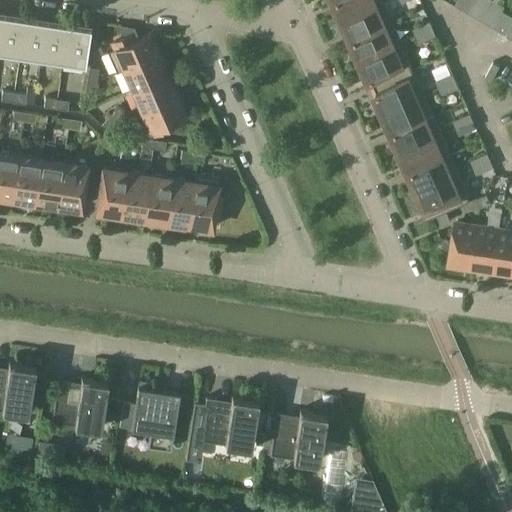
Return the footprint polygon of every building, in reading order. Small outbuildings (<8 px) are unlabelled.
[(338,8),(343,20),(383,3),(381,0),(337,0),(340,7),(338,8)] [(457,0),(455,4),(462,8),(466,0),(457,0)] [(466,0),(462,8),(469,12),(475,0),(466,0)] [(350,30),(354,39),(392,23),(383,3),(343,20),(348,31),(350,30)] [(499,30),(509,13),(502,9),(492,26),(499,30)] [(511,23),(511,15),(509,13),(499,30),(506,34),(511,23)] [(25,18),(4,14),(0,38),(0,52),(19,55),(25,18)] [(41,58),(46,21),(25,18),(19,55),(41,58)] [(412,28),(416,36),(433,28),(430,20),(412,28)] [(68,24),(46,21),(41,58),(62,62),(68,24)] [(355,48),(360,59),(400,42),(392,23),(354,39),(358,47),(355,48)] [(85,65),(90,27),(68,24),(62,62),(85,65)] [(436,35),(433,28),(416,36),(419,43),(436,35)] [(107,50),(116,71),(157,53),(153,43),(156,42),(151,31),(133,39),(131,33),(112,41),(114,47),(107,50)] [(412,68),(400,42),(360,59),(365,71),(368,70),(374,85),(412,68)] [(124,68),(132,87),(169,71),(165,61),(162,62),(157,53),(116,71),(117,71),(124,68)] [(493,61),(484,77),(491,81),(500,65),(493,61)] [(88,77),(98,79),(100,68),(90,66),(88,77)] [(378,100),(383,112),(423,95),(412,68),(374,85),(380,99),(378,100)] [(132,87),(141,107),(175,92),(171,83),(174,81),(169,71),(132,87)] [(435,80),(439,88),(456,81),(453,73),(435,80)] [(98,79),(88,77),(86,89),(95,91),(98,79)] [(459,87),(456,81),(439,88),(442,95),(459,87)] [(14,91),(2,89),(1,99),(13,100),(14,91)] [(26,93),(14,91),(13,100),(25,102),(26,93)] [(179,102),(175,92),(141,107),(152,133),(171,125),(168,120),(187,112),(182,100),(179,102)] [(391,122),(394,130),(432,114),(423,95),(383,112),(388,123),(391,122)] [(57,97),(45,96),(43,105),(55,107),(57,97)] [(69,99),(57,97),(55,107),(67,109),(69,99)] [(118,107),(109,115),(116,122),(125,114),(118,107)] [(13,109),(11,119),(23,120),(24,111),(13,109)] [(24,111),(23,120),(35,122),(36,112),(24,111)] [(453,120),(456,128),(473,120),(470,112),(453,120)] [(396,140),(401,151),(441,134),(432,114),(394,130),(398,139),(396,140)] [(109,115),(101,123),(108,130),(116,122),(109,115)] [(58,116),(56,125),(68,127),(70,118),(58,116)] [(70,118),(68,127),(80,129),(81,119),(70,118)] [(476,127),(473,120),(456,128),(459,135),(476,127)] [(408,162),(411,170),(449,154),(441,134),(401,151),(406,163),(408,162)] [(111,137),(99,135),(98,145),(110,147),(111,137)] [(143,136),(141,146),(153,148),(154,138),(143,136)] [(154,138),(153,148),(164,149),(166,140),(154,138)] [(182,148),(180,158),(192,160),(193,150),(182,148)] [(18,153),(0,150),(0,195),(11,197),(18,153)] [(193,150),(192,160),(204,162),(205,152),(193,150)] [(470,159),(473,167),(491,160),(487,152),(470,159)] [(21,199),(34,201),(41,156),(18,153),(11,197),(13,197),(13,194),(22,195),(21,199)] [(413,179),(418,191),(458,174),(449,154),(411,170),(415,179),(413,179)] [(44,202),(57,204),(63,160),(41,156),(34,201),(35,201),(36,197),(44,199),(44,202)] [(87,163),(63,160),(57,204),(58,204),(58,201),(67,202),(66,205),(80,208),(87,163)] [(494,167),(491,160),(473,167),(476,174),(494,167)] [(107,212),(120,214),(127,170),(103,166),(97,207),(108,209),(107,212)] [(130,215),(143,217),(149,173),(127,170),(120,214),(121,214),(122,211),(131,212),(130,215)] [(175,222),(188,224),(196,172),(195,172),(194,180),(172,177),(165,221),(166,221),(167,218),(176,219),(175,222)] [(220,176),(196,172),(188,224),(189,224),(189,221),(198,222),(198,225),(212,228),(213,215),(218,216),(221,197),(216,196),(220,176)] [(172,177),(149,173),(143,217),(144,217),(144,214),(153,215),(153,219),(165,221),(172,177)] [(470,201),(458,174),(418,191),(423,202),(425,201),(432,217),(436,216),(446,211),(470,201)] [(487,194),(476,198),(480,207),(490,202),(487,194)] [(446,211),(436,216),(440,224),(450,220),(446,211)] [(463,262),(473,264),(479,225),(456,222),(449,263),(463,264),(463,262)] [(500,228),(479,225),(473,264),(481,265),(480,267),(494,269),(500,228)] [(511,230),(500,228),(494,269),(506,271),(506,269),(511,269),(511,230)] [(9,361),(8,366),(0,364),(0,408),(27,413),(35,365),(9,361)] [(81,376),(80,381),(58,377),(51,420),(100,428),(107,380),(81,376)] [(149,380),(139,378),(138,385),(137,385),(135,402),(123,400),(119,425),(149,430),(147,445),(170,449),(179,390),(161,388),(161,391),(155,390),(156,387),(148,386),(149,380)] [(194,401),(188,437),(202,439),(250,447),(258,398),(231,394),(231,399),(208,396),(207,403),(194,401)] [(313,405),(312,410),(299,409),(299,414),(276,410),(270,454),(318,461),(327,407),(313,405)] [(30,451),(32,435),(8,431),(6,447),(30,451)] [(257,431),(256,444),(263,445),(265,433),(257,431)] [(42,440),(40,454),(53,456),(55,442),(42,440)] [(355,476),(350,509),(362,511),(386,511),(382,501),(372,479),(355,476)]
